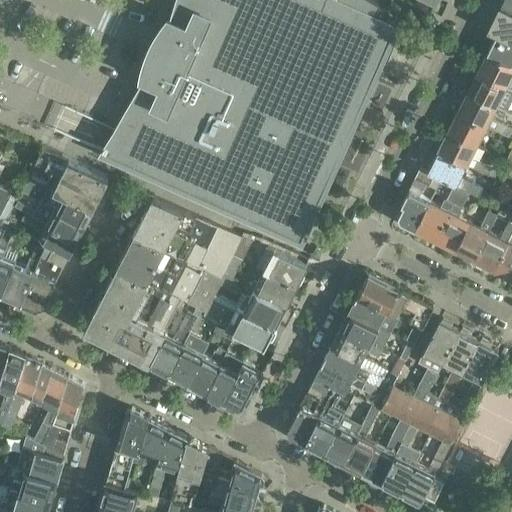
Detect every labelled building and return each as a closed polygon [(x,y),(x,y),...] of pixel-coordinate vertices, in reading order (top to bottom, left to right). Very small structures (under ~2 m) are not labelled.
[(133,135),(124,157),(128,159),(127,161),(195,191),(221,203),(301,238),(302,238),(311,217),(321,195),(348,134),(351,126),(380,62),(380,61),(383,54),(388,42),(396,24),(375,15),(380,2),(376,0),(179,0),(174,18),(170,31),(178,36),(175,43),(167,62),(163,69),(154,66),(147,78),(161,84),(141,129),(137,127),(133,135)] [(391,0),(388,7),(398,12),(401,6),(391,0)] [(511,0),(503,0),(501,5),(511,10),(511,0)] [(490,27),(498,31),(511,37),(511,10),(501,5),(490,27)] [(511,37),(498,31),(488,51),(511,62),(511,37)] [(511,62),(488,51),(478,70),(507,85),(511,87),(511,76),(511,75),(511,62)] [(478,70),(468,90),(498,104),(503,94),(511,98),(511,87),(507,85),(478,70)] [(468,90),(458,110),(488,124),(511,136),(511,126),(492,116),(498,104),(468,90)] [(458,110),(448,129),(478,144),(488,124),(458,110)] [(478,144),(448,129),(439,148),(467,163),(468,163),(478,144)] [(37,160),(62,172),(70,176),(101,190),(109,175),(63,153),(44,144),(42,150),(37,160)] [(439,148),(428,168),(428,170),(434,173),(454,183),(460,186),(470,191),(475,193),(480,185),(469,179),(469,178),(461,174),(467,163),(439,148)] [(493,166),(478,158),(474,166),(489,174),(493,166)] [(416,175),(409,188),(402,203),(404,204),(398,214),(401,220),(415,227),(429,199),(420,194),(425,183),(429,185),(434,173),(428,170),(428,168),(420,164),(420,166),(416,174),(415,175),(416,175)] [(62,172),(54,187),(93,207),(101,190),(70,176),(62,172)] [(37,179),(29,175),(21,191),(30,194),(37,179)] [(509,184),(501,180),(497,187),(505,191),(509,184)] [(429,199),(415,227),(434,237),(460,186),(454,183),(447,198),(445,197),(441,204),(430,198),(430,199),(429,199)] [(0,213),(7,217),(18,193),(0,184),(0,213)] [(58,198),(55,205),(86,220),(93,207),(54,187),(46,184),(43,190),(58,198)] [(460,186),(434,237),(454,247),(469,218),(458,213),(470,191),(460,186)] [(219,224),(153,194),(134,232),(165,248),(200,264),(219,224)] [(493,203),(511,212),(511,201),(506,199),(505,202),(496,198),(493,203)] [(28,212),(47,221),(77,236),(86,220),(55,205),(51,212),(42,207),(41,209),(32,204),(28,212)] [(469,218),(454,247),(473,257),(488,228),(495,213),(486,208),(478,223),(469,218)] [(32,225),(42,230),(38,237),(47,241),(69,253),(77,236),(47,221),(28,212),(24,219),(33,224),(32,225)] [(483,266),(487,264),(493,267),(507,238),(511,229),(511,221),(508,220),(500,234),(488,228),(473,257),(476,258),(476,263),(483,266)] [(243,235),(219,224),(200,264),(205,266),(223,275),(223,274),(233,254),(243,235)] [(6,225),(0,239),(0,291),(2,292),(15,262),(2,257),(7,247),(4,246),(12,227),(6,225)] [(511,229),(507,238),(493,267),(511,276),(511,229)] [(134,232),(127,245),(158,261),(165,248),(134,232)] [(252,239),(243,235),(233,254),(243,258),(246,252),(252,239)] [(47,241),(39,260),(22,300),(39,307),(42,305),(69,253),(47,241)] [(43,247),(36,244),(32,254),(39,257),(43,247)] [(158,261),(127,245),(118,263),(149,279),(158,261)] [(269,259),(264,269),(296,284),(307,263),(271,247),(265,257),(269,259)] [(149,279),(183,296),(189,299),(205,266),(200,264),(165,248),(158,261),(149,279)] [(243,258),(233,254),(223,274),(232,279),(243,258)] [(15,262),(2,292),(22,300),(39,260),(30,256),(26,266),(15,262)] [(118,263),(85,327),(150,361),(165,332),(183,297),(183,296),(149,279),(118,263)] [(220,281),(223,275),(205,266),(189,299),(188,301),(196,305),(193,311),(199,314),(202,316),(215,292),(220,281)] [(250,278),(246,285),(285,304),(296,284),(264,269),(257,282),(250,278)] [(367,275),(359,292),(397,311),(401,303),(404,304),(410,292),(373,273),(367,275)] [(232,279),(223,274),(223,275),(220,281),(231,286),(234,279),(232,279)] [(246,285),(237,303),(244,307),(276,323),(285,304),(246,285)] [(232,331),(233,327),(244,307),(237,303),(215,292),(202,316),(217,324),(232,331)] [(400,313),(397,311),(358,292),(350,309),(379,323),(392,330),(400,313)] [(423,325),(433,304),(422,298),(411,319),(415,321),(423,325)] [(233,327),(234,328),(260,340),(260,339),(266,343),(276,323),(244,307),(233,327)] [(165,332),(150,361),(170,371),(185,342),(190,331),(194,323),(199,314),(193,311),(188,309),(174,337),(165,332)] [(379,323),(350,309),(341,325),(383,346),(387,338),(375,332),(379,323)] [(202,316),(199,314),(194,323),(198,325),(202,316)] [(440,318),(426,345),(422,354),(418,360),(428,365),(418,384),(428,389),(441,364),(460,328),(452,324),(453,321),(443,316),(441,319),(440,318)] [(406,338),(408,339),(414,342),(423,325),(415,321),(406,338)] [(232,331),(217,324),(214,330),(232,339),(235,333),(232,331)] [(341,325),(333,341),(363,356),(366,349),(378,355),(383,346),(341,325)] [(471,334),(473,331),(462,326),(461,329),(460,328),(441,364),(453,370),(440,396),(447,400),(449,395),(461,373),(479,338),(471,334)] [(190,331),(185,342),(170,371),(189,380),(203,352),(209,341),(190,331)] [(498,348),(491,344),(492,341),(482,336),(480,339),(479,338),(461,373),(473,380),(469,389),(467,389),(463,397),(460,401),(449,395),(447,400),(466,410),(478,386),(498,348)] [(414,342),(408,339),(400,354),(406,357),(414,342)] [(333,341),(324,357),(375,382),(379,375),(359,364),(363,356),(333,341)] [(0,379),(10,347),(0,342),(0,379)] [(203,352),(189,380),(206,389),(226,350),(218,346),(216,349),(215,349),(211,356),(203,352)] [(10,347),(0,379),(0,382),(7,385),(1,401),(0,403),(0,421),(2,422),(15,388),(28,354),(10,347)] [(226,350),(206,389),(224,398),(238,370),(243,359),(226,350)] [(28,354),(15,388),(2,422),(11,427),(25,392),(32,395),(43,360),(28,354)] [(406,357),(400,354),(392,370),(398,373),(406,357)] [(324,357),(315,374),(320,377),(334,384),(346,390),(350,381),(370,391),(375,382),(324,357)] [(238,370),(224,398),(240,407),(247,405),(264,370),(243,359),(238,370)] [(43,360),(32,395),(42,400),(54,366),(43,360)] [(54,366),(42,400),(51,404),(34,438),(42,441),(57,411),(58,408),(70,374),(54,366)] [(70,374),(58,408),(57,411),(57,412),(42,441),(64,452),(67,442),(57,437),(61,425),(72,428),(75,417),(86,382),(70,374)] [(291,432),(306,440),(320,411),(331,391),(334,384),(320,377),(316,375),(289,426),(291,432)] [(419,427),(442,438),(450,443),(462,418),(413,393),(393,383),(381,407),(400,417),(410,422),(419,427)] [(418,384),(413,393),(462,418),(466,410),(447,400),(440,396),(428,389),(418,384)] [(331,391),(320,411),(306,440),(324,449),(339,421),(327,415),(338,394),(331,391)] [(358,430),(343,459),(362,469),(376,440),(366,434),(380,407),(372,403),(366,414),(360,427),(358,430)] [(128,408),(117,443),(106,480),(129,486),(137,460),(140,451),(150,415),(133,405),(128,408)] [(339,421),(324,449),(343,459),(360,427),(366,414),(359,410),(351,427),(339,421)] [(150,415),(140,451),(137,460),(144,462),(146,453),(160,458),(170,425),(150,415)] [(376,440),(362,469),(381,479),(396,450),(410,422),(400,417),(386,445),(376,440)] [(396,450),(381,479),(401,489),(416,460),(420,452),(409,446),(419,427),(410,422),(396,450)] [(160,458),(159,461),(149,492),(158,495),(168,464),(179,468),(189,434),(170,425),(160,458)] [(29,456),(25,469),(58,477),(64,457),(63,456),(64,452),(42,441),(34,438),(27,434),(21,453),(29,456)] [(179,468),(178,471),(170,499),(171,499),(181,502),(192,505),(201,478),(207,458),(210,445),(189,434),(179,468)] [(432,474),(435,469),(437,466),(438,466),(450,443),(442,438),(428,466),(416,460),(401,489),(420,499),(433,474),(432,474)] [(232,468),(229,478),(258,486),(258,485),(262,484),(264,477),(261,474),(262,471),(210,445),(207,458),(220,462),(219,464),(232,468)] [(11,487),(19,489),(52,498),(58,477),(25,469),(21,481),(13,479),(11,487)] [(433,474),(420,499),(432,505),(433,503),(431,502),(443,479),(433,474)] [(215,493),(225,495),(253,503),(257,501),(259,495),(256,491),(258,486),(229,478),(220,476),(215,493)] [(140,490),(106,480),(100,501),(134,510),(140,490)] [(47,511),(52,498),(19,489),(11,487),(6,507),(13,509),(22,511),(47,511)] [(222,504),(220,511),(253,511),(251,509),(253,503),(225,495),(215,493),(211,491),(209,500),(222,504)] [(167,511),(178,511),(179,511),(181,502),(171,499),(167,511)] [(133,511),(134,510),(100,501),(96,511),(133,511)] [(215,511),(192,505),(181,502),(179,511),(183,511),(215,511)] [(319,506),(316,511),(341,511),(325,503),(319,506)]
